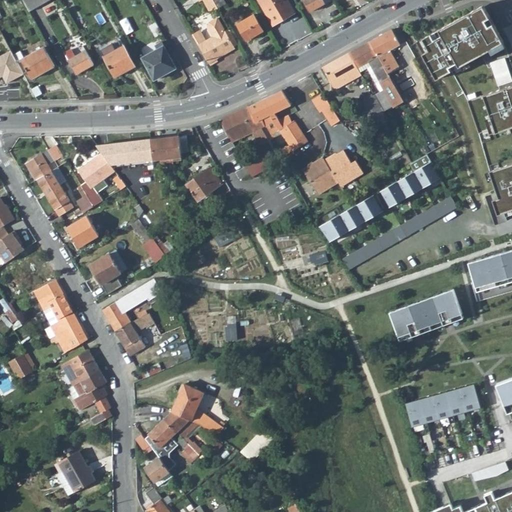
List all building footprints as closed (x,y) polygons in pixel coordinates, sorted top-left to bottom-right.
[(23,0),(30,12),(52,0),(23,0)] [(201,0),(208,11),(216,7),(212,0),(201,0)] [(258,0),(272,24),(294,12),(287,0),(258,0)] [(303,0),(310,11),(325,3),(322,0),(303,0)] [(503,42),(483,5),(422,38),(429,50),(422,54),(436,79),(503,42)] [(262,30),(253,13),(236,22),(246,38),(262,30)] [(197,45),(207,62),(233,47),(216,19),(209,23),(207,29),(212,36),(197,45)] [(156,36),(161,33),(155,21),(149,24),(156,36)] [(389,50),(399,44),(391,29),(369,41),(403,102),(415,96),(389,50)] [(202,42),(196,33),(192,35),(197,45),(202,42)] [(118,48),(125,41),(119,35),(112,41),(118,48)] [(155,45),(157,49),(142,57),(154,80),(175,68),(162,41),(155,45)] [(392,108),(403,102),(369,41),(350,51),(347,53),(355,68),(367,62),(369,66),(383,90),(372,96),(380,110),(381,112),(391,106),(392,108)] [(135,66),(123,45),(115,50),(112,43),(100,50),(115,77),(135,66)] [(54,67),(44,48),(21,60),(31,79),(54,67)] [(76,75),(93,66),(85,52),(76,56),(71,48),(65,51),(70,60),(68,61),(76,75)] [(0,78),(2,77),(5,84),(22,75),(10,50),(0,54),(0,78)] [(347,53),(322,67),(330,82),(355,68),(347,53)] [(369,66),(367,62),(355,68),(357,73),(369,66)] [(330,82),(333,89),(346,82),(345,80),(357,73),(355,68),(330,82)] [(511,83),(467,100),(478,132),(487,129),(489,134),(511,126),(511,83)] [(267,139),(273,136),(281,133),(288,143),(293,139),(303,133),(294,118),(292,120),(289,115),(281,120),(277,113),(290,103),(282,90),(280,91),(275,93),(249,105),(257,122),(262,119),(266,128),(263,130),(267,139)] [(321,109),(330,104),(323,92),(312,99),(319,111),(321,109)] [(372,96),(356,105),(366,125),(368,123),(367,121),(382,113),(381,112),(380,110),(372,96)] [(339,118),(330,104),(321,109),(331,124),(340,119),(339,118)] [(253,133),(262,152),(272,148),(267,139),(263,130),(266,128),(262,119),(257,122),(249,105),(221,118),(233,142),(253,133)] [(308,140),(303,133),(293,139),(288,143),(274,152),(279,159),(293,150),(308,140)] [(103,134),(102,134),(89,135),(97,147),(102,153),(104,156),(103,134)] [(188,151),(187,134),(151,138),(153,158),(153,160),(161,159),(161,162),(166,161),(166,159),(181,156),(181,152),(188,151)] [(153,158),(151,138),(136,140),(138,160),(153,158)] [(117,143),(116,140),(106,141),(106,155),(111,161),(112,161),(119,161),(119,162),(138,160),(136,140),(117,143)] [(56,146),(49,151),(55,160),(55,161),(62,156),(56,146)] [(200,146),(194,151),(198,156),(204,151),(200,146)] [(344,148),(326,159),(339,181),(341,186),(365,171),(357,158),(352,161),(344,148)] [(293,150),(279,159),(280,162),(295,152),(293,150)] [(41,153),(25,163),(36,180),(37,179),(52,170),(49,164),(55,160),(49,151),(41,153)] [(103,199),(93,186),(114,171),(104,156),(102,153),(77,170),(86,181),(81,185),(87,195),(93,205),(103,199)] [(323,156),(303,168),(319,193),(339,181),(326,159),(323,156)] [(432,160),(381,190),(391,206),(441,176),(432,160)] [(511,162),(489,170),(504,212),(511,208),(511,162)] [(209,193),(222,184),(211,167),(186,184),(202,207),(213,200),(209,193)] [(54,174),(52,170),(37,179),(60,216),(74,207),(65,192),(69,190),(64,183),(60,185),(54,174)] [(122,182),(126,186),(130,192),(134,188),(137,186),(125,170),(123,172),(117,175),(122,182)] [(64,183),(58,172),(54,174),(60,185),(64,183)] [(118,190),(126,186),(122,182),(116,186),(118,190)] [(235,198),(230,190),(226,193),(231,202),(235,198)] [(374,194),(321,224),(331,240),(384,209),(374,194)] [(93,205),(87,195),(77,201),(83,211),(93,205)] [(451,195),(434,205),(441,216),(458,206),(451,195)] [(8,204),(6,204),(2,196),(0,197),(0,224),(14,218),(8,204)] [(434,205),(418,214),(424,225),(441,216),(434,205)] [(418,214),(401,224),(407,235),(424,225),(418,214)] [(79,246),(98,235),(86,215),(67,227),(79,246)] [(139,219),(133,223),(136,227),(138,226),(148,240),(152,237),(139,218),(139,219)] [(0,239),(8,234),(3,227),(0,229),(0,239)] [(394,228),(377,237),(383,249),(401,239),(394,228)] [(0,253),(7,263),(24,250),(17,240),(20,238),(14,230),(8,234),(0,239),(0,253)] [(157,243),(152,237),(148,240),(153,246),(157,243)] [(377,237),(360,247),(367,258),(383,249),(377,237)] [(169,251),(161,241),(157,244),(162,251),(165,255),(169,251)] [(153,246),(158,254),(162,251),(157,244),(157,243),(153,246)] [(360,247),(343,257),(350,268),(367,258),(360,247)] [(511,248),(469,261),(477,290),(511,280),(511,248)] [(120,286),(114,276),(126,269),(116,252),(111,255),(110,253),(91,265),(107,294),(120,286)] [(154,283),(152,279),(134,289),(139,297),(147,292),(145,288),(154,283)] [(57,319),(73,311),(55,280),(34,291),(39,302),(48,315),(53,324),(58,321),(57,319)] [(453,288),(390,311),(400,340),(463,317),(453,288)] [(139,297),(134,289),(123,296),(127,303),(139,297)] [(115,331),(131,322),(117,300),(102,309),(114,330),(115,331)] [(87,339),(81,327),(82,327),(73,311),(57,319),(58,321),(53,324),(54,327),(52,328),(65,353),(87,339)] [(130,355),(145,346),(136,331),(154,322),(149,313),(131,322),(115,331),(130,355)] [(88,348),(62,364),(73,385),(101,370),(88,348)] [(22,354),(32,371),(37,369),(26,351),(22,354)] [(20,378),(32,371),(22,354),(10,361),(20,378)] [(102,385),(108,382),(101,370),(73,385),(67,388),(79,410),(83,408),(86,407),(95,422),(110,414),(113,412),(110,407),(111,407),(105,396),(108,395),(102,385)] [(511,376),(497,382),(508,411),(511,409),(511,376)] [(203,394),(204,391),(185,381),(184,384),(203,394)] [(474,383),(406,402),(413,427),(478,408),(481,407),(474,383)] [(172,409),(192,416),(194,416),(215,434),(221,426),(197,405),(203,394),(184,384),(172,409)] [(192,416),(172,409),(164,417),(164,418),(165,418),(177,431),(192,416)] [(165,418),(164,418),(148,433),(149,434),(145,438),(150,445),(158,457),(168,471),(176,464),(169,457),(169,452),(178,444),(171,437),(177,431),(165,418)] [(272,439),(260,430),(251,442),(238,454),(250,463),(263,451),(272,439)] [(150,445),(145,438),(141,434),(135,439),(143,450),(150,445)] [(182,436),(178,440),(185,448),(190,444),(182,436)] [(68,492),(94,477),(77,448),(57,460),(62,469),(57,472),(68,492)] [(158,457),(145,466),(154,481),(157,479),(160,483),(171,475),(168,471),(158,457)] [(147,511),(168,511),(159,500),(162,498),(153,486),(145,492),(153,503),(145,509),(147,511)] [(451,502),(431,510),(431,511),(511,511),(511,489),(495,497),(492,490),(485,493),(488,500),(463,511),(460,504),(453,507),(451,502)] [(162,498),(159,500),(168,511),(172,511),(162,498)] [(300,511),(296,504),(293,501),(290,502),(292,505),(288,508),(290,511),(300,511)]
